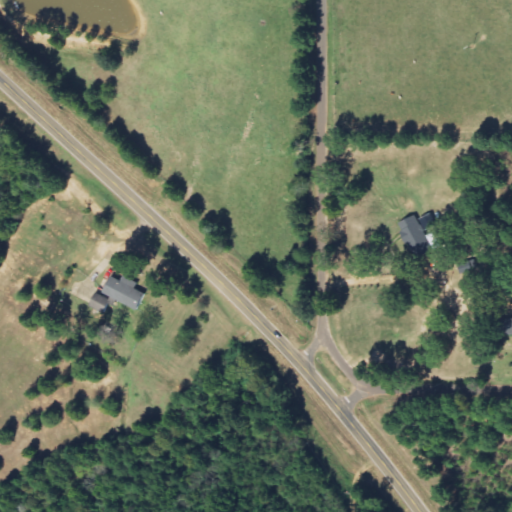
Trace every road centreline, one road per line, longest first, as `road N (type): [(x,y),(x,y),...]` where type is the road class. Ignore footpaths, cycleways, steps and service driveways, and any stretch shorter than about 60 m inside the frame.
road 1 (tertiary): [(0,76),(311,373),(422,511)]
road 2 (residential): [(290,0),(278,243),(312,345),(367,402),(455,436),(511,430)]
